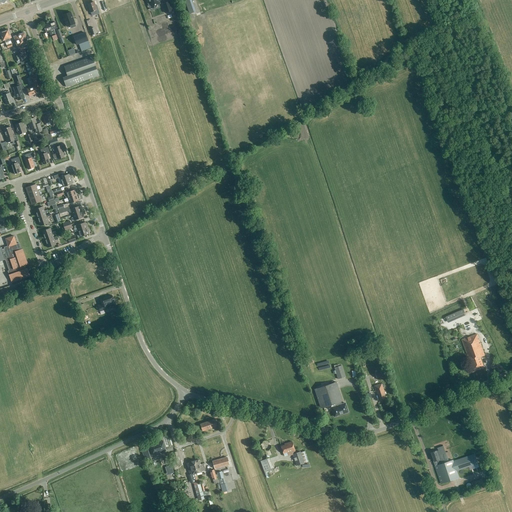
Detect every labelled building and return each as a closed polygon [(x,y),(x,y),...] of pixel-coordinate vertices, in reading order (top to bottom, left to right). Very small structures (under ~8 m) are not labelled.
[(196,0),(190,0),(192,6),(195,6),(196,10),(199,9),(196,0)] [(203,13),(224,92),(240,88),(218,8),(236,3),(234,0),(201,0),(205,12),(203,13)] [(165,13),(173,11),(170,1),(162,4),(165,13)] [(92,16),(98,14),(96,10),(97,10),(94,2),(88,4),(90,12),(91,12),(92,16)] [(70,25),(71,28),(76,26),(75,24),(75,23),(71,12),(63,15),(67,26),(70,25)] [(53,36),(49,24),(43,26),(46,32),(50,31),(51,32),(49,32),(51,35),(52,35),(52,36),(53,36)] [(11,38),(8,30),(0,33),(3,41),(5,40),(5,43),(10,41),(10,38),(11,38)] [(29,45),(25,33),(20,34),(25,49),(30,48),(29,45)] [(76,45),(88,41),(86,33),(74,37),(76,45)] [(25,49),(20,34),(14,37),(18,49),(19,52),(25,49)] [(92,56),(64,66),(67,76),(63,77),(66,87),(99,76),(92,56)] [(22,83),(19,75),(14,77),(17,85),(22,83)] [(38,85),(37,81),(34,75),(32,76),(30,77),(32,81),(33,84),(33,87),(36,94),(42,92),(40,85),(38,85)] [(18,100),(24,98),(21,89),(19,86),(17,87),(18,90),(15,91),(18,100)] [(36,94),(33,87),(27,89),(30,96),(36,94)] [(9,91),(6,93),(0,94),(1,97),(3,96),(6,105),(13,102),(9,93),(9,91)] [(51,126),(54,125),(52,121),(53,121),(50,113),(43,115),(46,123),(49,122),(51,126)] [(43,135),(40,123),(37,124),(35,118),(28,120),(31,130),(35,129),(36,133),(39,132),(41,135),(43,135)] [(19,135),(26,132),(23,122),(15,125),(19,135)] [(15,141),(15,139),(14,136),(10,126),(3,129),(6,138),(7,143),(12,141),(14,144),(15,144),(16,147),(20,146),(18,141),(15,141)] [(58,159),(64,157),(63,153),(64,153),(61,145),(53,148),(56,155),(56,154),(58,159)] [(48,147),(40,149),(42,154),(40,155),(44,164),(50,162),(47,154),(50,153),(48,147)] [(28,169),(34,167),(32,159),(35,158),(33,152),(25,155),(27,159),(25,160),(28,169)] [(18,157),(11,159),(13,164),(11,164),(14,174),(21,172),(18,164),(21,163),(18,157)] [(62,182),(71,179),(69,174),(65,175),(64,172),(54,175),(56,179),(60,178),(62,182)] [(73,184),(71,179),(62,182),(63,187),(73,184)] [(37,190),(35,184),(26,187),(28,193),(37,190)] [(39,196),(37,190),(28,193),(30,199),(39,196)] [(77,195),(75,190),(63,194),(63,195),(64,195),(65,195),(66,199),(77,195)] [(77,195),(68,198),(69,201),(66,202),(67,204),(69,204),(78,200),(77,195)] [(39,196),(30,199),(32,205),(41,202),(39,196)] [(70,206),(70,207),(58,210),(59,214),(69,211),(69,213),(71,212),(72,215),(82,211),(81,208),(80,208),(80,206),(71,209),(70,206)] [(43,207),(35,209),(36,215),(45,212),(43,207)] [(82,211),(72,215),(73,217),(71,218),(72,221),(84,217),(83,215),(82,211)] [(45,212),(36,215),(38,220),(47,218),(45,212)] [(48,223),(47,218),(38,220),(40,226),(46,224),(47,226),(51,224),(50,222),(48,223)] [(78,231),(88,228),(86,224),(85,222),(74,226),(75,229),(77,229),(78,231)] [(44,237),(52,234),(50,228),(42,231),(44,237)] [(88,228),(78,231),(79,233),(77,235),(78,237),(89,234),(88,232),(89,231),(88,228)] [(52,234),(44,237),(46,242),(54,239),(52,234)] [(2,250),(1,248),(1,247),(0,247),(0,260),(5,259),(10,274),(9,275),(12,282),(30,276),(27,268),(25,269),(24,265),(28,264),(23,249),(21,249),(19,243),(17,244),(14,236),(5,239),(8,246),(4,247),(4,249),(2,250)] [(56,245),(54,239),(46,242),(48,247),(56,245)] [(10,286),(0,289),(0,295),(12,292),(10,286)] [(108,308),(108,307),(116,305),(112,296),(100,300),(102,304),(98,306),(100,311),(108,308)] [(77,307),(79,313),(80,313),(86,311),(84,304),(78,307),(77,307)] [(446,317),(449,323),(466,315),(464,310),(446,317)] [(481,358),(485,356),(477,334),(462,339),(470,361),(471,361),(474,370),(484,366),(481,358)] [(334,368),(338,380),(345,377),(342,366),(339,366),(339,365),(336,366),(337,367),(334,368)] [(340,402),(342,401),(336,382),(314,389),(321,409),(333,405),(334,407),(331,408),(334,417),(348,412),(345,403),(341,405),(340,402)] [(379,401),(385,399),(384,395),(385,394),(382,384),(374,387),(375,392),(376,392),(379,401)] [(215,419),(200,424),(203,431),(217,426),(215,419)] [(166,451),(163,441),(149,445),(152,455),(166,451)] [(294,453),(294,451),(295,451),(292,442),(286,443),(287,444),(281,446),(283,453),(287,452),(288,455),(292,454),(293,454),(294,454),(294,453)] [(478,464),(475,454),(454,461),(453,460),(445,463),(442,456),(446,454),(444,446),(437,448),(438,451),(432,453),(435,461),(436,461),(438,465),(435,466),(441,484),(459,478),(457,471),(478,464)] [(151,459),(148,449),(141,451),(144,461),(151,459)] [(301,451),(294,453),(294,454),(293,454),(297,466),(301,464),(304,463),(301,453),(301,451)] [(176,457),(175,457),(174,457),(175,462),(173,463),(174,468),(182,465),(178,452),(175,452),(176,457)] [(270,469),(279,465),(274,454),(265,458),(270,469)] [(218,467),(220,467),(229,464),(227,457),(219,460),(213,462),(214,468),(218,467)] [(191,462),(189,463),(186,463),(190,475),(188,475),(191,484),(194,483),(198,500),(210,497),(208,490),(205,491),(202,492),(200,484),(199,484),(196,473),(194,466),(197,466),(196,461),(196,460),(191,461),(191,462)] [(196,461),(197,466),(194,466),(196,473),(204,471),(204,472),(205,472),(203,464),(200,464),(199,460),(196,461)] [(210,471),(214,484),(219,482),(218,478),(217,479),(214,469),(210,471)] [(219,482),(220,485),(225,483),(222,471),(217,473),(218,478),(219,482)] [(471,482),(473,487),(484,484),(482,478),(471,482)]
